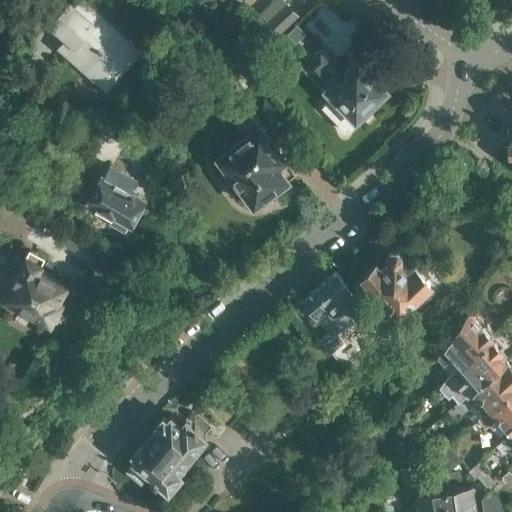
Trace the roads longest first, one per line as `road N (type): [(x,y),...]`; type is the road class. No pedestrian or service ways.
road 1 (tertiary): [(65,511),(90,460),(148,391),(439,138),(471,63)]
road 2 (residential): [(0,212),(40,179),(55,139),(47,108),(23,80),(0,69)]
